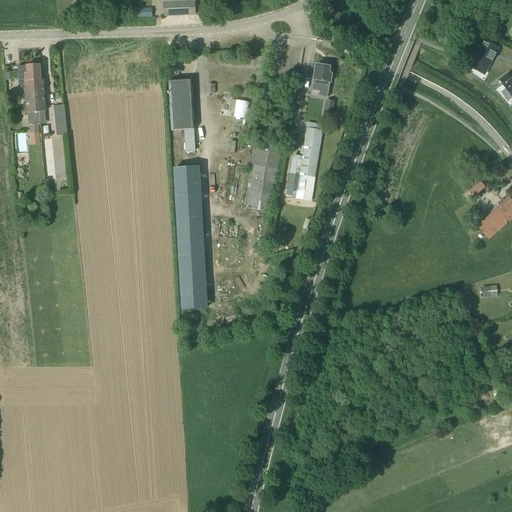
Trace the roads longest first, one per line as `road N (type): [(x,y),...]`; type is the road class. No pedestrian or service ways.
road 1 (primary): [(250,511),(299,331),(419,0)]
road 2 (unclassified): [(217,27),(0,36)]
